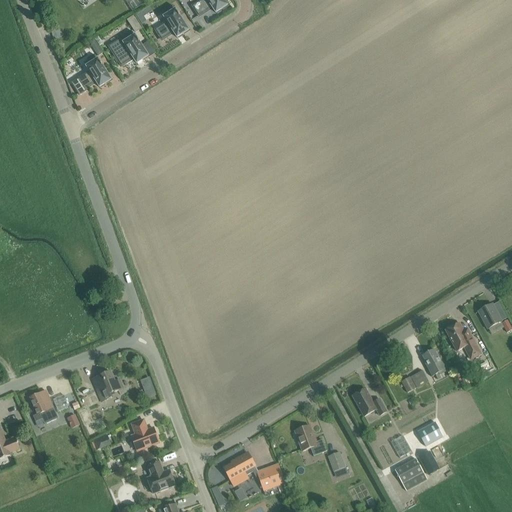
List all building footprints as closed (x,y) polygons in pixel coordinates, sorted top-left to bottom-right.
[(203,0),(192,7),(199,18),(212,9),(216,14),(227,7),(222,0),(203,0)] [(155,31),(162,42),(174,34),(177,39),(189,32),(180,18),(180,17),(179,15),(178,16),(173,7),(161,14),(167,24),(155,31)] [(140,13),(136,16),(142,25),(146,22),(143,18),(140,13)] [(134,17),(128,21),(135,33),(141,29),(134,17)] [(122,67),(133,60),(137,65),(148,58),(139,44),(140,43),(139,41),(138,42),(132,33),(109,48),(122,67)] [(79,80),(72,84),(79,97),(86,92),(86,90),(96,84),(100,89),(111,81),(102,67),(103,67),(102,65),(101,66),(95,57),(84,64),(90,73),(79,80)] [(100,310),(105,308),(103,301),(97,303),(100,310)] [(500,302),(495,304),(503,321),(508,318),(500,302)] [(478,313),(488,330),(491,336),(504,329),(506,334),(511,330),(507,322),(502,325),(501,323),(492,306),(478,313)] [(466,337),(459,325),(453,328),(451,327),(447,329),(447,331),(446,332),(457,353),(465,349),(471,360),(481,355),(470,335),(466,337)] [(438,374),(445,371),(434,352),(423,358),(425,362),(424,362),(432,378),(435,376),(437,380),(440,379),(438,374)] [(457,361),(453,363),(456,372),(458,370),(464,382),(472,378),(466,366),(460,369),(457,361)] [(428,383),(422,372),(410,378),(416,389),(428,383)] [(110,395),(119,392),(123,390),(120,381),(115,383),(111,373),(92,381),(102,403),(112,399),(110,395)] [(416,390),(410,379),(401,383),(407,394),(416,390)] [(152,385),(143,388),(147,399),(156,396),(152,385)] [(365,391),(353,398),(364,418),(376,411),(379,417),(387,413),(380,401),(373,405),(365,391)] [(46,392),(30,399),(38,416),(34,418),(36,424),(43,421),(45,425),(58,419),(46,392)] [(458,392),(440,400),(447,415),(465,407),(458,392)] [(59,412),(70,408),(65,395),(54,399),(59,412)] [(86,411),(80,413),(84,425),(90,423),(86,411)] [(75,416),(67,420),(72,430),(80,426),(75,416)] [(131,438),(137,453),(159,445),(154,429),(146,432),(145,428),(146,428),(144,421),(132,426),(135,436),(131,438)] [(435,424),(418,433),(426,448),(443,438),(435,424)] [(314,457),(327,453),(323,441),(316,444),(310,427),(295,432),(302,453),(311,450),(314,457)] [(18,451),(14,439),(5,442),(0,430),(0,460),(10,457),(9,454),(18,451)] [(98,439),(93,441),(96,451),(101,449),(98,439)] [(399,440),(394,441),(398,458),(410,454),(406,441),(400,442),(399,440)] [(440,471),(430,452),(418,459),(428,477),(440,471)] [(328,458),(334,473),(336,480),(348,475),(340,454),(328,458)] [(233,466),(225,470),(230,480),(235,488),(249,480),(245,472),(254,467),(248,455),(232,464),(233,466)] [(406,492),(427,481),(416,460),(395,471),(406,492)] [(148,468),(151,478),(147,480),(153,495),(175,487),(169,471),(162,474),(161,470),(162,470),(160,463),(148,468)] [(264,493),(280,487),(273,468),(257,473),(264,493)] [(217,488),(211,490),(219,508),(224,505),(217,488)] [(236,492),(241,502),(248,498),(243,488),(236,492)]
